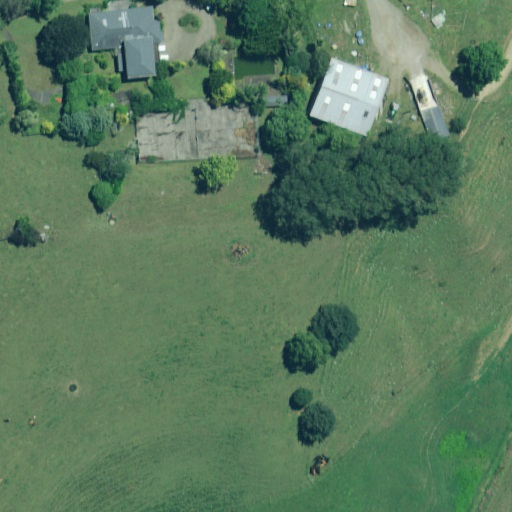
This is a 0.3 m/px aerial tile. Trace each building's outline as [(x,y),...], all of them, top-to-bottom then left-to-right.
[(152,23),(151,9),(87,15),(91,51),(116,48),(118,74),(125,73),(125,79),(153,77),(150,43),(160,42),(158,22),(152,23)] [(385,80),(328,59),(307,116),(363,137),(385,80)] [(438,107),(428,78),(410,84),(420,114),(438,107)] [(275,94),(256,96),(257,110),(276,108),(275,94)] [(251,106),(136,113),(140,166),(254,159),(251,106)]
